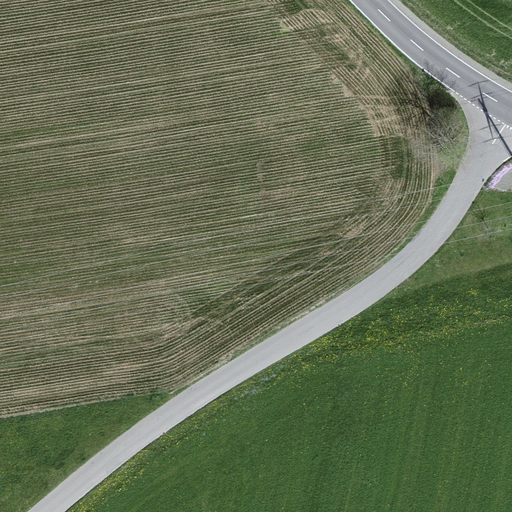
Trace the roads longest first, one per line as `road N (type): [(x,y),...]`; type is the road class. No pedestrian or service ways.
road 1 (unclassified): [(511,111),(436,229),(345,306),(204,389),(49,511)]
road 2 (secondary): [(511,109),(441,66),(368,0)]
